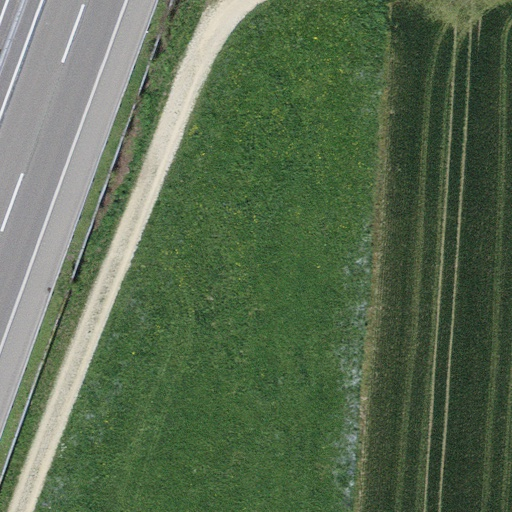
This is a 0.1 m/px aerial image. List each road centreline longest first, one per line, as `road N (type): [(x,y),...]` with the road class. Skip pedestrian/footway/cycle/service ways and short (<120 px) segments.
road 1 (track): [(21,511),(188,83),(240,0)]
road 2 (motorway): [(0,236),(85,0)]
